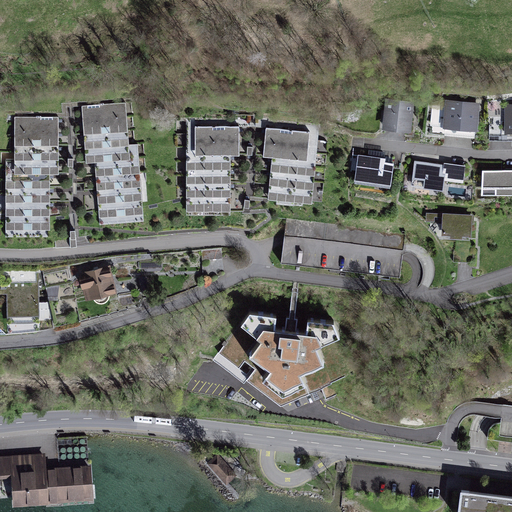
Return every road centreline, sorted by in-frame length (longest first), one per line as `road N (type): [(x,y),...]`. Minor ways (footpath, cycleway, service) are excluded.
road 1 (primary): [(511,466),(157,422),(0,424)]
road 2 (unclassified): [(260,269),(257,249),(240,239),(0,256)]
road 3 (unclassified): [(0,344),(51,339),(163,307),(260,269)]
road 4 (unclassified): [(260,269),(434,296),(511,272)]
road 5 (unclassified): [(511,154),(368,144)]
